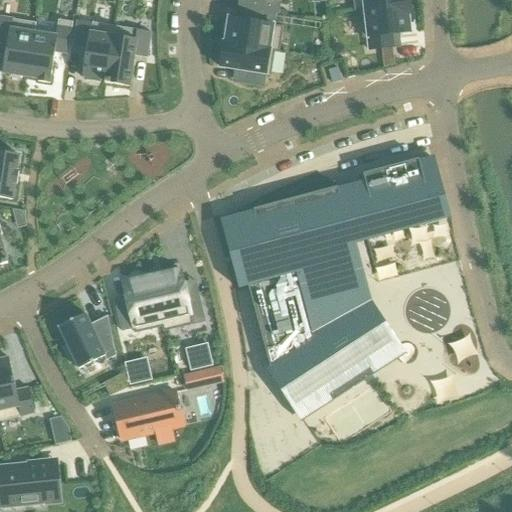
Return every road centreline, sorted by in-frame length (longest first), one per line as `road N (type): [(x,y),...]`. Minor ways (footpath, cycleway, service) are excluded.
road 1 (residential): [(442,79),(489,321),(500,354),(511,362)]
road 2 (residential): [(15,302),(214,158)]
road 3 (residential): [(214,158),(344,104),(442,79)]
road 4 (residential): [(198,117),(43,131),(0,121)]
road 5 (residential): [(15,302),(55,389),(104,458)]
